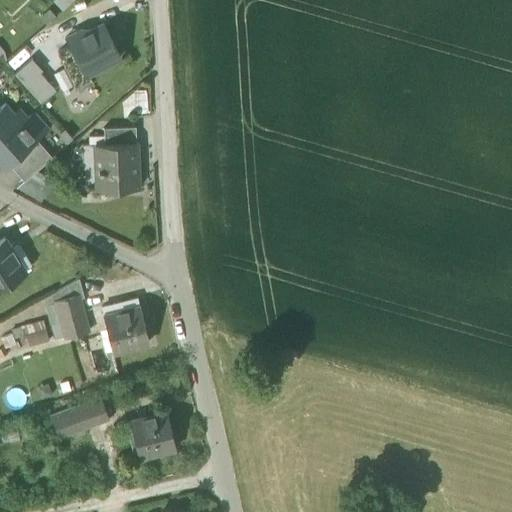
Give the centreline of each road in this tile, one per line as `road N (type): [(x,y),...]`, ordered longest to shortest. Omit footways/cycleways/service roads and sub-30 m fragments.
road 1 (residential): [(160,0),(175,280)]
road 2 (residential): [(175,280),(232,511)]
road 3 (residential): [(175,280),(0,194)]
